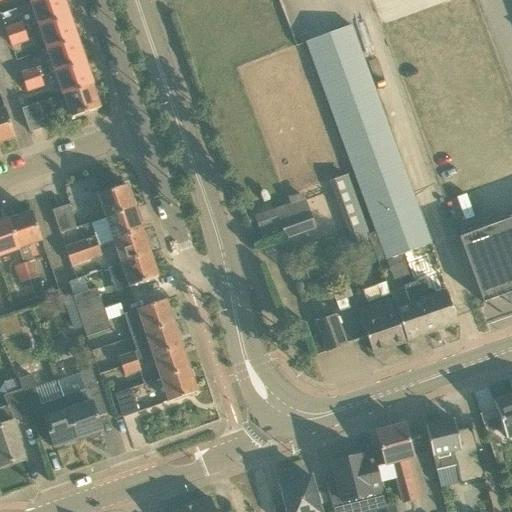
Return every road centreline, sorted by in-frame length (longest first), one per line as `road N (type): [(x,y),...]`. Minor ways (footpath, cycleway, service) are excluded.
road 1 (secondary): [(227,277),(133,0)]
road 2 (residential): [(58,511),(245,448),(277,411)]
road 3 (secondary): [(511,352),(316,416),(277,411)]
road 4 (residential): [(227,277),(209,278),(182,256),(134,134)]
road 5 (secondary): [(277,411),(250,373),(227,277)]
road 6 (residential): [(0,181),(134,134)]
road 7 (residential): [(134,134),(88,0)]
